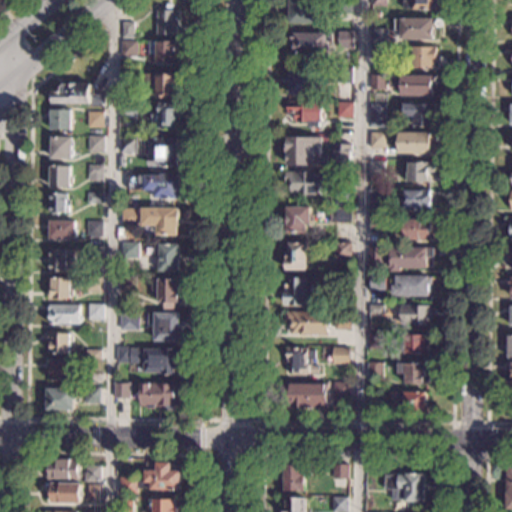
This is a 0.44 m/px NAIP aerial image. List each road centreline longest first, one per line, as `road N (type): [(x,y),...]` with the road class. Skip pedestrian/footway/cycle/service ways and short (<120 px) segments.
road 1 (residential): [(511,440),(0,433)]
road 2 (residential): [(470,511),(476,0)]
road 3 (tertiary): [(233,511),(236,0)]
road 4 (residential): [(9,511),(9,77),(0,65)]
road 5 (tertiary): [(0,84),(100,0)]
